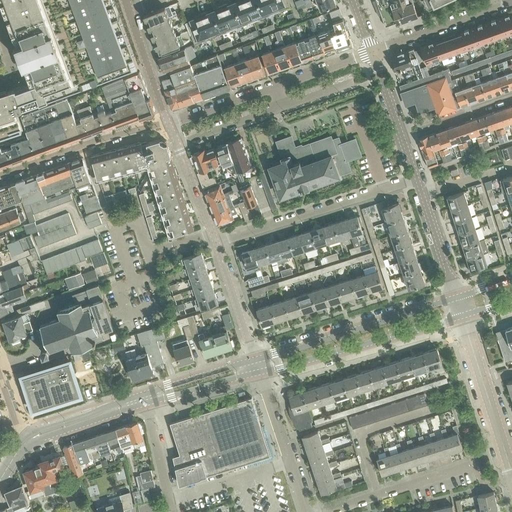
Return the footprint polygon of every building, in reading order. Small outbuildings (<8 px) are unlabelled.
[(0,92),(0,139),(22,132),(16,111),(21,109),(138,66),(113,0),(0,0),(29,79),(30,83),(14,88),(0,92)] [(236,0),(237,1),(233,3),(242,25),(252,21),(243,0),(236,0)] [(243,0),(252,21),(264,17),(257,0),(243,0)] [(257,0),(264,17),(273,13),(267,0),(257,0)] [(267,0),(273,13),(289,7),(286,0),(267,0)] [(336,4),(333,0),(316,0),(320,11),(336,4)] [(388,26),(417,16),(411,0),(373,0),(377,11),(382,9),(388,26)] [(169,5),(171,12),(181,8),(179,1),(169,5)] [(313,4),(312,1),(297,7),(298,10),(303,8),(313,4)] [(226,3),(221,5),(231,30),(242,25),(233,3),(227,5),(226,3)] [(216,10),(212,11),(221,33),(231,30),(221,5),(215,7),(216,10)] [(145,20),(147,24),(168,16),(164,6),(146,14),(143,15),(145,20)] [(338,8),(329,12),(330,14),(332,20),(341,17),(342,17),(339,8),(338,8)] [(205,11),(199,13),(209,38),(221,33),(212,11),(206,13),(205,11)] [(293,12),(287,15),(289,21),(296,18),(293,12)] [(185,23),(187,31),(193,44),(209,38),(199,13),(194,16),(194,18),(189,20),(190,21),(185,23)] [(511,14),(503,17),(509,34),(511,33),(511,14)] [(149,29),(151,34),(172,26),(168,16),(147,24),(147,25),(149,29)] [(503,17),(489,22),(495,39),(509,34),(503,17)] [(316,25),(315,23),(313,18),(307,21),(309,27),(316,25)] [(333,36),(332,36),(337,49),(338,50),(350,46),(351,46),(352,45),(343,19),(342,19),(333,22),(338,34),(333,36)] [(489,22),(476,27),(482,44),(495,39),(489,22)] [(153,38),(155,43),(176,35),(172,26),(151,34),(150,34),(152,39),(153,38)] [(476,27),(463,32),(469,48),(482,44),(476,27)] [(330,30),(319,34),(326,53),(327,54),(330,53),(331,51),(336,49),(337,49),(332,36),(330,30)] [(455,34),(449,37),(454,53),(456,53),(469,48),(463,32),(462,32),(462,34),(456,36),(455,34)] [(319,34),(308,38),(314,57),(316,58),(319,57),(320,54),(324,53),(326,53),(319,34)] [(180,45),(176,35),(155,43),(154,44),(156,48),(157,48),(159,54),(180,45)] [(435,41),(435,42),(441,58),(445,57),(454,53),(449,37),(442,39),(442,41),(436,43),(435,41)] [(308,38),(296,42),(303,61),(305,62),(307,61),(308,58),(313,57),(314,57),(308,38)] [(296,42),(285,46),(291,65),(294,66),(296,65),(297,62),(302,61),(303,61),(296,42)] [(421,48),(414,51),(417,60),(425,57),(427,63),(441,58),(435,42),(421,47),(421,48)] [(285,46),(274,50),(280,69),(282,70),(285,69),(286,66),(291,64),(291,65),(285,46)] [(393,60),(391,61),(394,72),(413,65),(418,79),(419,79),(423,77),(420,68),(417,60),(414,51),(413,48),(413,49),(392,56),(393,60)] [(170,71),(173,78),(175,77),(179,88),(185,104),(203,98),(189,63),(187,58),(184,49),(156,59),(162,74),(170,71)] [(280,68),(280,69),(274,50),(262,54),(269,72),(271,74),(274,73),(275,70),(280,68)] [(493,50),(485,53),(487,58),(488,62),(497,59),(493,50)] [(198,60),(191,63),(203,98),(204,98),(203,97),(230,88),(216,53),(198,60)] [(195,54),(187,58),(189,63),(191,63),(198,60),(195,54)] [(258,56),(247,59),(254,78),(257,76),(260,78),(263,77),(264,74),(258,56)] [(247,59),(236,63),(243,81),(246,80),(249,81),(252,80),(253,78),(254,78),(247,59)] [(511,88),(511,65),(508,67),(506,60),(502,62),(511,88)] [(503,91),(511,88),(502,62),(497,64),(499,70),(496,71),(503,91)] [(242,82),(243,81),(236,63),(224,67),(231,86),(235,84),(238,86),(241,84),(242,82)] [(426,66),(420,68),(423,77),(427,76),(429,75),(430,75),(426,66)] [(494,94),(503,91),(496,71),(492,72),(489,66),(485,68),(494,94)] [(486,97),(494,94),(485,68),(481,69),(482,74),(484,81),(480,82),(486,97)] [(418,79),(399,85),(406,105),(415,101),(419,113),(435,107),(438,115),(457,108),(460,107),(451,80),(449,75),(447,69),(430,75),(429,75),(427,76),(423,77),(419,79),(418,79)] [(125,76),(131,91),(130,91),(139,117),(140,119),(147,116),(147,117),(154,115),(155,111),(145,85),(139,71),(125,76)] [(472,72),(468,74),(477,100),(486,97),(480,82),(479,77),(475,79),(472,72)] [(469,103),(477,100),(468,74),(463,76),(467,87),(464,88),(469,103)] [(119,79),(113,81),(127,120),(131,119),(132,119),(139,117),(130,91),(131,91),(125,76),(119,79)] [(172,77),(161,81),(163,86),(170,106),(175,108),(176,108),(185,104),(179,88),(176,79),(175,77),(173,78),(172,78),(172,77)] [(455,78),(451,80),(460,107),(469,103),(464,88),(459,89),(455,78)] [(111,111),(116,124),(115,124),(116,125),(122,123),(124,121),(127,120),(113,81),(102,86),(111,111)] [(67,98),(55,103),(69,140),(73,139),(74,139),(81,137),(76,124),(77,123),(67,98)] [(55,103),(44,107),(58,145),(64,143),(65,141),(69,140),(55,103)] [(98,112),(99,115),(104,128),(108,126),(109,126),(115,124),(116,124),(111,111),(106,113),(103,104),(96,107),(98,112)] [(511,105),(503,109),(508,123),(509,122),(511,121),(511,105)] [(89,106),(84,108),(92,131),(96,130),(98,130),(104,128),(99,115),(94,117),(93,113),(92,113),(89,106)] [(44,107),(32,111),(46,148),(49,147),(51,148),(58,145),(44,107)] [(82,122),(77,123),(76,124),(81,137),(87,134),(89,133),(92,131),(84,108),(77,110),(82,122)] [(503,109),(493,112),(504,141),(508,140),(504,129),(511,127),(509,122),(508,123),(503,109)] [(28,135),(35,153),(42,151),(42,150),(46,148),(32,111),(22,115),(28,135)] [(493,112),(484,115),(489,130),(495,127),(500,143),(504,141),(493,112)] [(484,115),(474,119),(485,148),(490,146),(485,131),(489,130),(484,115)] [(474,119),(465,122),(470,136),(475,134),(481,149),(485,148),(474,119)] [(466,138),(470,136),(465,122),(456,125),(466,154),(471,153),(466,138)] [(456,125),(446,129),(451,143),(452,143),(457,141),(462,156),(466,154),(456,125)] [(446,129),(437,132),(447,161),(452,160),(448,148),(453,147),(452,143),(451,143),(446,129)] [(437,132),(427,135),(433,150),(433,149),(438,148),(443,163),(447,161),(437,132)] [(28,135),(16,139),(23,157),(26,156),(28,156),(35,153),(28,135)] [(283,161),(269,166),(269,168),(280,197),(306,187),(310,186),(339,176),(338,175),(350,170),(346,160),(360,155),(355,138),(340,144),(338,137),(332,139),(330,135),(302,146),(301,144),(295,146),(291,135),(291,136),(276,141),(283,161)] [(438,164),(433,149),(433,150),(427,135),(418,139),(428,168),(438,164)] [(241,137),(226,142),(226,143),(237,172),(237,173),(240,181),(246,179),(243,170),(251,167),(241,137)] [(12,147),(7,149),(12,162),(18,160),(20,158),(23,157),(16,139),(10,141),(12,147)] [(194,229),(176,170),(167,143),(164,144),(160,142),(159,139),(141,144),(141,142),(91,155),(98,181),(148,167),(169,236),(194,229)] [(233,174),(237,173),(226,143),(216,147),(223,166),(229,164),(233,174)] [(0,146),(0,165),(3,164),(5,165),(12,162),(7,149),(1,151),(0,146)] [(504,160),(510,158),(506,147),(501,149),(504,160)] [(199,173),(219,165),(217,160),(218,160),(214,148),(205,152),(204,149),(192,154),(192,156),(190,157),(192,163),(195,162),(199,173)] [(100,207),(82,158),(36,175),(45,198),(46,197),(51,196),(77,186),(87,212),(100,207)] [(260,174),(259,175),(272,210),(277,209),(277,208),(274,199),(265,173),(263,173),(263,174),(260,174)] [(36,175),(15,182),(22,200),(22,199),(24,205),(29,204),(30,203),(35,201),(41,199),(45,198),(36,175)] [(203,188),(217,183),(214,175),(200,181),(203,188)] [(502,193),(506,191),(511,189),(511,175),(500,179),(502,193)] [(15,182),(0,187),(0,207),(22,200),(15,182)] [(204,190),(208,202),(230,194),(229,192),(228,192),(226,186),(222,188),(221,184),(204,190)] [(477,187),(481,199),(485,198),(483,191),(481,185),(477,187)] [(245,201),(244,201),(252,219),(263,214),(252,186),(241,190),(245,201)] [(106,201),(128,194),(126,190),(105,196),(106,201)] [(51,196),(46,197),(47,199),(48,203),(52,201),(53,201),(55,200),(59,198),(63,197),(67,195),(70,194),(69,191),(52,197),(51,197),(51,196)] [(447,196),(451,209),(467,203),(463,191),(447,196)] [(145,215),(150,214),(144,193),(139,194),(145,215)] [(208,202),(213,213),(234,205),(230,194),(208,202)] [(45,198),(41,199),(45,210),(50,208),(48,203),(47,199),(46,197),(45,198)] [(41,199),(35,201),(39,212),(45,210),(41,199)] [(35,201),(30,203),(34,214),(39,212),(35,201)] [(234,205),(213,213),(217,225),(233,219),(231,215),(237,212),(237,211),(241,210),(246,221),(252,219),(244,201),(234,205)] [(24,205),(30,223),(33,221),(35,221),(36,220),(34,214),(30,203),(29,204),(24,205)] [(383,208),(387,221),(403,216),(399,203),(383,208)] [(451,209),(455,221),(471,216),(467,203),(451,209)] [(16,209),(8,212),(12,225),(21,221),(16,209)] [(8,212),(0,214),(0,229),(12,225),(8,212)] [(98,212),(85,217),(87,222),(100,217),(98,212)] [(69,213),(63,215),(67,225),(73,223),(69,213)] [(363,214),(367,227),(373,225),(369,213),(363,214)] [(63,215),(58,217),(62,227),(67,225),(63,215)] [(152,238),(157,237),(151,216),(146,217),(152,238)] [(345,219),(351,236),(353,242),(359,240),(357,234),(362,232),(357,216),(345,219)] [(387,221),(392,234),(408,229),(403,216),(387,221)] [(455,221),(459,233),(475,228),(471,216),(455,221)] [(58,217),(53,219),(56,229),(62,227),(58,217)] [(100,217),(87,222),(89,227),(102,223),(100,217)] [(53,219),(47,221),(51,231),(56,229),(53,219)] [(345,219),(334,223),(339,239),(351,236),(345,219)] [(30,223),(24,225),(27,235),(29,234),(38,231),(36,224),(35,221),(33,221),(30,223)] [(47,221),(42,223),(46,233),(51,231),(47,221)] [(42,223),(36,225),(40,234),(40,235),(46,233),(42,223)] [(73,223),(67,225),(71,235),(76,233),(73,223)] [(334,223),(323,227),(328,243),(339,239),(334,223)] [(67,225),(62,227),(66,237),(71,235),(67,225)] [(367,227),(372,241),(377,239),(373,227),(374,227),(373,225),(367,227)] [(62,227),(56,229),(60,239),(66,237),(62,227)] [(323,227),(311,230),(316,247),(328,243),(323,227)] [(459,233),(463,246),(479,240),(475,228),(459,233)] [(56,229),(51,231),(55,241),(60,239),(56,229)] [(392,234),(396,247),(412,242),(408,229),(392,234)] [(311,230),(300,234),(305,250),(306,254),(318,251),(316,247),(311,230)] [(51,231),(46,233),(49,244),(55,241),(51,231)] [(46,233),(40,235),(44,246),(49,244),(46,233)] [(40,234),(34,237),(39,248),(44,246),(40,235),(40,234)] [(300,234),(288,238),(293,254),(305,250),(300,234)] [(29,235),(25,237),(29,248),(34,246),(30,235),(29,235)] [(25,237),(19,239),(24,250),(29,248),(25,237)] [(9,242),(7,243),(9,249),(12,255),(24,251),(24,250),(19,239),(19,238),(9,242)] [(288,238),(277,241),(283,262),(289,261),(287,256),(293,254),(288,238)] [(463,246),(466,258),(483,253),(489,251),(485,238),(479,240),(463,246)] [(98,239),(93,241),(97,252),(103,250),(98,239)] [(372,241),(376,254),(381,252),(377,239),(372,241)] [(93,241),(87,243),(91,255),(97,252),(93,241)] [(277,241),(265,245),(270,261),(277,259),(279,264),(283,262),(277,241)] [(396,247),(400,261),(416,256),(412,242),(396,247)] [(87,243),(81,245),(86,257),(91,255),(87,243)] [(81,245),(76,248),(81,261),(86,259),(86,257),(81,245)] [(265,245),(254,249),(259,265),(260,264),(270,261),(265,245)] [(76,248),(70,250),(75,263),(81,261),(76,248)] [(264,276),(260,264),(259,265),(254,249),(242,252),(247,268),(254,266),(255,271),(257,271),(259,276),(248,279),(250,287),(265,283),(263,277),(264,276)] [(70,250),(65,252),(70,265),(75,263),(70,250)] [(104,251),(90,256),(95,267),(108,262),(104,251)] [(65,252),(59,254),(64,267),(70,265),(65,252)] [(185,263),(186,269),(204,263),(201,252),(183,258),(181,259),(183,264),(185,263)] [(372,252),(357,257),(359,261),(373,257),(372,252)] [(376,254),(380,267),(385,266),(383,260),(381,252),(376,254)] [(338,253),(331,255),(333,261),(340,259),(338,253)] [(487,265),(483,253),(466,258),(470,270),(487,265)] [(59,254),(54,256),(58,269),(64,267),(59,254)] [(54,256),(48,258),(53,271),(58,269),(54,256)] [(402,267),(404,274),(420,269),(416,256),(400,261),(394,263),(396,269),(402,267)] [(357,257),(344,261),(346,266),(359,261),(357,257)] [(48,258),(42,260),(47,273),(53,271),(48,258)] [(344,261),(331,265),(332,270),(346,266),(344,261)] [(188,274),(190,279),(208,273),(204,263),(186,269),(184,269),(186,275),(188,274)] [(0,283),(0,291),(27,282),(26,280),(21,265),(20,264),(2,271),(7,283),(0,284),(0,283)] [(331,265),(317,270),(319,274),(332,270),(331,265)] [(380,267),(385,280),(390,279),(386,266),(385,266),(380,267)] [(94,269),(83,273),(86,280),(97,275),(94,269)] [(425,284),(420,269),(404,274),(409,289),(425,284)] [(317,270),(304,274),(306,279),(319,274),(317,270)] [(377,270),(363,275),(368,291),(382,286),(377,270)] [(81,272),(65,277),(69,289),(85,283),(81,272)] [(192,284),(193,289),(211,283),(208,273),(190,279),(188,279),(189,285),(192,284)] [(304,274),(291,278),(292,283),(306,279),(304,274)] [(363,275),(350,279),(355,295),(368,291),(363,275)] [(291,278),(277,282),(279,287),(292,283),(291,278)] [(350,279),(337,283),(342,299),(355,295),(350,279)] [(395,294),(390,279),(385,280),(390,296),(395,294)] [(277,282),(264,287),(266,291),(267,291),(279,287),(277,282)] [(195,294),(197,299),(215,293),(211,283),(193,289),(191,290),(193,295),(195,294)] [(337,283),(323,288),(328,303),(342,299),(337,283)] [(114,328),(103,298),(98,284),(87,288),(87,290),(73,295),(77,304),(57,311),(60,318),(40,325),(42,332),(38,333),(42,346),(41,346),(40,346),(40,347),(41,347),(43,352),(42,353),(44,354),(44,353),(50,351),(50,350),(66,344),(67,349),(71,348),(72,351),(95,343),(94,342),(97,341),(96,339),(103,336),(102,332),(114,328)] [(7,306),(27,299),(22,285),(0,293),(0,314),(9,312),(7,306)] [(267,293),(267,291),(266,291),(264,287),(251,291),(253,297),(267,293)] [(323,288),(310,292),(315,308),(328,303),(323,288)] [(310,292),(297,296),(302,312),(315,308),(310,292)] [(215,293),(197,299),(195,300),(196,305),(194,306),(196,311),(218,304),(215,293)] [(297,296),(283,300),(288,316),(302,312),(297,296)] [(26,313),(46,307),(44,300),(21,308),(22,314),(2,321),(9,339),(10,339),(11,343),(19,340),(18,336),(27,333),(26,332),(32,330),(26,313)] [(283,300),(270,305),(275,321),(288,316),(283,300)] [(261,325),(275,321),(270,305),(256,309),(261,325)] [(221,314),(219,307),(205,312),(207,318),(221,314)] [(226,329),(233,326),(229,313),(222,315),(225,325),(226,329)] [(193,315),(186,318),(192,338),(198,336),(205,357),(219,353),(213,334),(207,336),(206,331),(199,334),(193,315)] [(187,340),(192,338),(186,318),(178,320),(180,327),(182,327),(187,339),(180,342),(181,344),(173,347),(179,365),(195,360),(189,343),(188,343),(187,340)] [(135,348),(125,350),(128,358),(126,358),(132,376),(133,379),(140,376),(153,372),(152,370),(151,366),(157,364),(157,365),(164,363),(156,340),(165,338),(161,325),(161,326),(156,327),(147,330),(137,333),(141,345),(144,344),(147,353),(137,356),(135,348)] [(221,331),(213,334),(219,353),(233,348),(226,329),(225,325),(220,327),(221,331)] [(506,334),(497,337),(504,359),(511,356),(511,325),(504,328),(506,334)] [(123,340),(112,343),(114,350),(125,347),(123,340)] [(436,348),(423,352),(428,368),(442,364),(436,348)] [(91,350),(81,353),(83,359),(93,356),(91,350)] [(423,352),(409,357),(415,372),(428,368),(423,352)] [(409,357),(396,361),(401,377),(415,372),(409,357)] [(29,388),(35,408),(79,394),(72,374),(73,374),(69,361),(22,377),(26,389),(29,388)] [(396,361),(383,365),(388,381),(401,377),(396,361)] [(383,365),(370,369),(375,385),(388,381),(383,365)] [(370,369),(356,374),(361,389),(375,385),(370,369)] [(356,374),(343,378),(348,394),(361,389),(356,374)] [(447,377),(432,381),(434,386),(448,381),(447,377)] [(343,378),(329,382),(334,398),(348,394),(343,378)] [(422,390),(434,386),(432,381),(420,385),(422,390)] [(329,382),(316,387),(321,402),(334,398),(329,382)] [(419,386),(406,390),(407,394),(420,390),(419,386)] [(316,387),(303,391),(308,407),(321,402),(316,387)] [(395,398),(407,394),(406,390),(393,394),(395,398)] [(303,408),(308,407),(303,391),(290,395),(293,406),(289,407),(289,409),(290,414),(292,419),(294,423),(295,423),(297,423),(299,429),(312,425),(310,419),(307,420),(303,408)] [(425,393),(419,394),(423,406),(428,404),(425,393)] [(392,394),(379,398),(381,403),(393,399),(392,394)] [(417,408),(423,406),(419,394),(413,396),(417,408)] [(411,410),(417,408),(413,396),(407,398),(411,410)] [(176,421),(170,423),(172,427),(176,439),(180,453),(178,454),(176,455),(173,456),(176,466),(177,473),(177,474),(179,484),(201,477),(201,476),(222,469),(228,468),(262,456),(269,454),(265,442),(251,397),(230,404),(212,409),(195,415),(177,421),(176,421)] [(369,407),(381,403),(379,398),(367,402),(369,407)] [(405,412),(411,410),(407,398),(401,400),(405,412)] [(401,400),(395,402),(398,414),(405,412),(401,400)] [(395,402),(389,404),(392,416),(398,414),(395,402)] [(366,403),(352,407),(354,412),(367,407),(366,403)] [(389,404),(382,406),(386,418),(392,416),(389,404)] [(382,406),(373,409),(376,421),(386,418),(382,406)] [(341,416),(354,412),(352,407),(340,411),(341,416)] [(373,409),(366,411),(370,423),(376,421),(373,409)] [(366,411),(357,414),(360,426),(370,423),(366,411)] [(339,412),(326,416),(327,420),(340,416),(339,412)] [(357,414),(355,415),(350,416),(354,428),(360,426),(357,414)] [(315,424),(327,420),(326,416),(314,419),(315,424)] [(137,421),(126,425),(132,442),(133,442),(136,448),(145,445),(137,421)] [(441,430),(443,436),(445,436),(450,451),(462,447),(457,432),(459,432),(456,424),(452,425),(454,433),(448,435),(446,428),(441,430)] [(126,425),(115,429),(123,451),(123,452),(135,448),(133,442),(132,442),(126,425)] [(118,453),(123,451),(115,429),(105,432),(110,449),(116,447),(118,453)] [(302,435),(306,447),(322,442),(322,443),(330,441),(328,437),(321,439),(318,430),(302,435)] [(105,432),(92,437),(99,458),(102,457),(106,455),(105,453),(111,451),(110,449),(105,432)] [(430,433),(432,440),(434,440),(438,455),(450,451),(445,436),(443,436),(436,439),(434,432),(430,433)] [(418,437),(420,444),(422,443),(427,459),(438,455),(434,440),(432,440),(425,442),(423,436),(418,437)] [(93,459),(99,458),(92,437),(84,439),(85,441),(84,441),(90,459),(93,458),(93,459)] [(84,439),(73,443),(80,463),(90,459),(84,441),(85,441),(84,439)] [(407,441),(409,447),(410,447),(415,462),(427,459),(422,443),(420,444),(414,446),(412,439),(407,441)] [(306,447),(310,458),(325,453),(326,455),(333,452),(332,448),(324,451),(322,443),(322,442),(306,447)] [(73,443),(64,446),(74,476),(83,473),(80,463),(73,443)] [(400,443),(397,444),(404,466),(415,462),(410,447),(409,447),(402,450),(400,443)] [(384,448),(386,455),(387,454),(392,470),(404,466),(397,444),(384,448)] [(439,455),(441,464),(452,461),(450,452),(439,455)] [(310,458),(314,470),(329,465),(330,466),(337,464),(336,460),(328,462),(326,455),(325,453),(310,458)] [(381,473),(392,470),(387,454),(386,455),(376,458),(381,473)] [(50,459),(39,462),(40,463),(46,481),(49,480),(51,486),(53,492),(62,489),(58,478),(56,478),(53,469),(63,466),(60,456),(50,460),(50,459)] [(25,470),(24,473),(25,475),(26,476),(29,483),(29,484),(30,488),(31,488),(31,490),(32,493),(43,489),(45,495),(53,492),(51,486),(49,480),(46,481),(40,463),(34,465),(35,468),(29,470),(27,469),(25,470)] [(314,470),(317,481),(333,476),(333,478),(341,475),(340,471),(332,474),(330,466),(329,465),(314,470)] [(140,475),(142,482),(153,479),(150,469),(140,472),(140,475)] [(155,486),(153,479),(142,482),(140,475),(136,476),(139,489),(139,490),(142,490),(148,488),(155,486)] [(336,485),(333,478),(333,476),(317,481),(321,493),(336,488),(337,489),(345,486),(343,483),(343,482),(336,485)] [(22,485),(5,492),(5,493),(11,506),(7,508),(8,511),(15,511),(14,509),(29,502),(27,497),(26,495),(22,485)] [(148,488),(142,490),(144,500),(144,501),(151,499),(148,488)] [(139,489),(133,491),(135,503),(144,500),(142,490),(139,490),(139,489)] [(125,511),(125,509),(133,507),(130,492),(120,495),(121,500),(97,507),(98,511),(125,511)] [(477,495),(479,507),(495,504),(493,492),(477,495)] [(78,498),(69,501),(71,508),(81,505),(78,498)]
